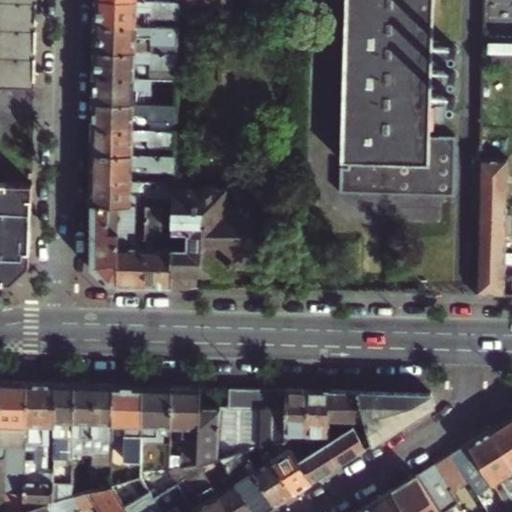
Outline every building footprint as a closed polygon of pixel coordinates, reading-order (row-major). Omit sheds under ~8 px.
[(0,0),(0,86),(28,87),(36,87),(37,58),(38,30),(38,2),(38,0),(0,0)] [(97,0),(97,24),(179,26),(179,12),(179,1),(173,0),(157,0),(97,0)] [(234,13),(234,0),(179,0),(179,1),(179,12),(194,13),(214,13),(234,13)] [(345,0),(345,13),(350,13),(350,36),(434,40),(435,0),(345,0)] [(511,0),(491,0),(492,50),(511,50),(511,0)] [(179,26),(178,34),(193,34),(194,13),(179,12),(179,26)] [(234,13),(214,13),(214,26),(229,27),(234,29),(249,29),(252,26),(267,26),(267,14),(234,13)] [(341,192),(445,195),(447,136),(432,136),(434,40),(350,36),(350,13),(345,13),(341,160),(349,161),(349,168),(341,168),(341,192)] [(97,24),(96,50),(178,52),(178,34),(179,26),(97,24)] [(96,50),(96,75),(178,77),(178,52),(96,50)] [(96,75),(95,101),(177,103),(178,77),(96,75)] [(95,101),(94,127),(177,129),(177,103),(95,101)] [(94,127),(94,152),(150,154),(150,146),(170,146),(170,154),(176,155),(177,129),(94,127)] [(457,136),(447,136),(445,195),(455,195),(457,136)] [(94,152),(93,177),(149,179),(150,169),(175,170),(176,160),(176,155),(170,154),(150,154),(94,152)] [(509,161),(481,159),(478,292),(505,295),(509,161)] [(184,173),(175,173),(175,179),(175,181),(184,182),(184,173)] [(149,179),(93,177),(92,203),(120,203),(143,204),(147,204),(149,204),(149,195),(159,195),(174,195),(174,188),(175,181),(175,179),(149,179)] [(0,280),(13,281),(31,264),(33,182),(27,182),(0,181),(0,280)] [(174,215),(173,229),(171,286),(188,286),(189,272),(200,272),(233,273),(233,264),(249,264),(249,230),(254,230),(255,215),(250,215),(250,205),(226,205),(226,189),(221,189),(221,187),(218,185),(206,184),(203,187),(203,189),(174,188),(174,195),(174,204),(174,215)] [(149,195),(149,204),(159,204),(159,195),(149,195)] [(119,284),(120,203),(92,203),(91,265),(108,284),(119,284)] [(145,285),(146,229),(136,229),(136,210),(143,210),(143,204),(120,203),(119,284),(145,285)] [(171,286),(173,229),(163,229),(163,215),(174,215),(174,204),(159,204),(149,204),(147,204),(146,229),(145,285),(171,286)] [(188,286),(200,286),(200,272),(189,272),(188,286)] [(0,381),(0,404),(0,445),(5,445),(4,493),(9,511),(19,511),(27,508),(27,481),(27,470),(27,456),(27,445),(28,382),(0,381)] [(28,382),(27,445),(36,445),(36,456),(36,470),(50,470),(51,425),(56,425),(56,383),(28,382)] [(56,383),(56,425),(55,465),(63,466),(64,459),(68,459),(68,437),(74,437),(76,383),(56,383)] [(76,383),(74,437),(84,437),(84,449),(88,449),(88,454),(93,454),(93,490),(111,485),(112,455),(99,454),(99,450),(102,447),(103,438),(112,439),(114,384),(76,383)] [(144,385),(114,384),(112,439),(112,440),(126,440),(125,481),(141,477),(142,441),(144,385)] [(172,386),(144,385),(142,441),(159,442),(159,425),(171,425),(172,386)] [(201,386),(172,386),(171,425),(171,426),(184,426),(183,457),(171,457),(170,469),(200,461),(200,406),(201,386)] [(229,406),(200,406),(200,461),(221,456),(238,451),(261,445),(286,438),(286,439),(287,389),(229,387),(229,406)] [(294,440),(307,439),(308,389),(287,389),(286,439),(289,443),(294,440)] [(330,435),(330,417),(330,390),(308,389),(307,439),(321,437),(326,434),(330,435)] [(367,419),(361,391),(330,390),(330,417),(357,418),(367,419)] [(431,392),(361,391),(367,419),(357,418),(353,426),(365,447),(435,404),(431,392)] [(511,414),(492,428),(511,460),(511,414)] [(342,430),(343,431),(353,426),(357,418),(330,417),(330,435),(342,430)] [(353,426),(343,431),(344,433),(327,444),(338,463),(365,447),(353,426)] [(511,460),(492,428),(469,442),(486,470),(494,483),(500,480),(510,495),(511,499),(511,460)] [(74,449),(84,449),(84,437),(74,437),(74,449)] [(268,448),(273,456),(293,491),(311,480),(294,452),(291,447),(289,443),(286,439),(286,438),(261,445),(264,450),(268,448)] [(159,442),(142,441),(141,477),(156,473),(157,462),(158,462),(159,442)] [(452,453),(469,480),(483,503),(486,501),(492,511),(500,507),(479,474),(486,470),(469,442),(452,453)] [(338,463),(327,444),(317,449),(315,446),(305,445),(294,452),(311,480),(338,463)] [(27,456),(36,456),(36,445),(27,445),(27,456)] [(236,480),(250,471),(238,451),(221,456),(226,463),(236,480)] [(452,491),(469,480),(452,453),(434,463),(452,491)] [(293,491),(273,456),(253,468),(274,503),(293,491)] [(196,511),(230,511),(208,475),(200,461),(170,469),(177,480),(178,481),(189,474),(204,499),(193,506),(196,511)] [(230,511),(255,511),(236,480),(226,463),(208,475),(230,511)] [(464,511),(452,491),(434,463),(418,474),(441,511),(464,511)] [(236,480),(255,511),(259,511),(274,503),(253,468),(250,471),(236,480)] [(162,511),(196,511),(193,506),(182,511),(166,487),(177,480),(170,469),(156,473),(141,477),(162,511)] [(27,470),(27,481),(55,481),(55,471),(50,470),(36,470),(27,470)] [(441,511),(418,474),(392,489),(406,511),(441,511)] [(162,511),(141,477),(125,481),(111,485),(124,506),(124,507),(135,500),(142,511),(162,511)] [(55,481),(27,481),(27,508),(48,502),(54,500),(55,481)] [(100,511),(113,511),(124,506),(111,485),(93,490),(73,495),(79,505),(81,508),(94,501),(100,511)] [(406,511),(392,489),(374,501),(381,511),(406,511)] [(54,511),(66,511),(79,505),(73,495),(54,500),(48,502),(54,511)] [(381,511),(374,501),(355,511),(381,511)] [(29,511),(54,511),(48,502),(27,508),(29,511)]
